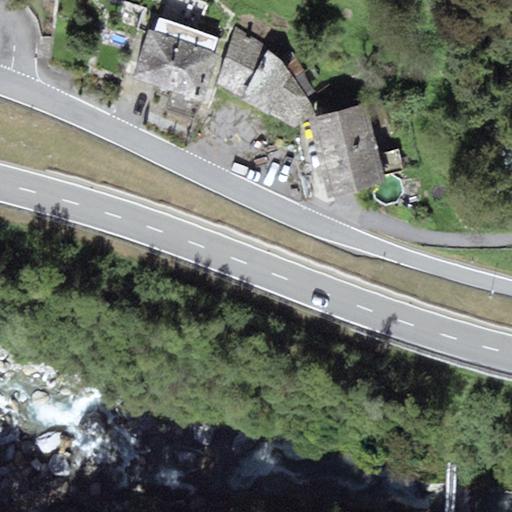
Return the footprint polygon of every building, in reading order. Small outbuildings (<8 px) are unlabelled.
[(212,52),(217,39),(159,18),(154,32),(212,52)] [(236,27),(215,84),(242,99),(267,51),(236,27)] [(149,30),(133,78),(204,102),(219,55),(212,52),(154,32),(149,30)] [(269,115),(295,131),(314,112),(291,77),(267,51),(242,99),(241,102),(268,118),(269,115)] [(364,105),(307,119),(327,199),(384,184),(364,105)] [(396,152),(383,155),(387,176),(400,174),(396,152)]
